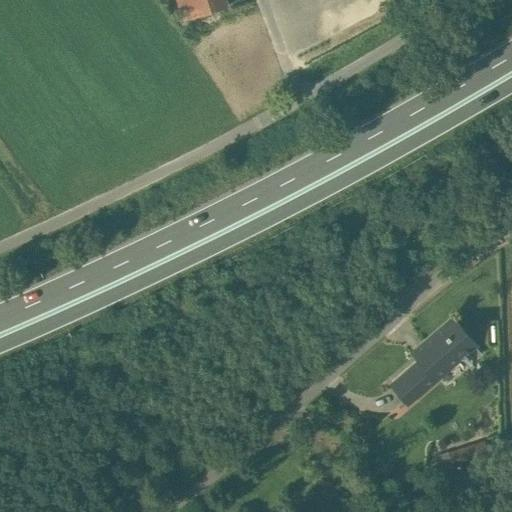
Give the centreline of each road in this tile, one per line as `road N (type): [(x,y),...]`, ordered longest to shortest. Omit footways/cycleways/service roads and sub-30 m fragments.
road 1 (trunk): [(511,44),(320,159),(0,307)]
road 2 (trunk): [(0,345),(226,240),(511,83)]
road 3 (unclassified): [(469,0),(163,170),(0,247)]
road 4 (unclassified): [(168,511),(455,266),(511,237)]
